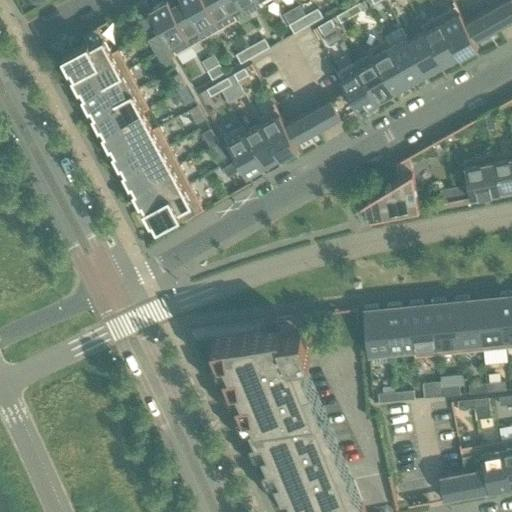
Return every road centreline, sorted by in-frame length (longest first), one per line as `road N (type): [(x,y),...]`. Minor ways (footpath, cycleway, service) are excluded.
road 1 (residential): [(115,282),(511,67)]
road 2 (tertiary): [(222,511),(115,282)]
road 3 (tertiary): [(115,282),(0,63)]
road 4 (tertiary): [(94,292),(199,511)]
road 5 (tertiary): [(0,118),(94,292)]
